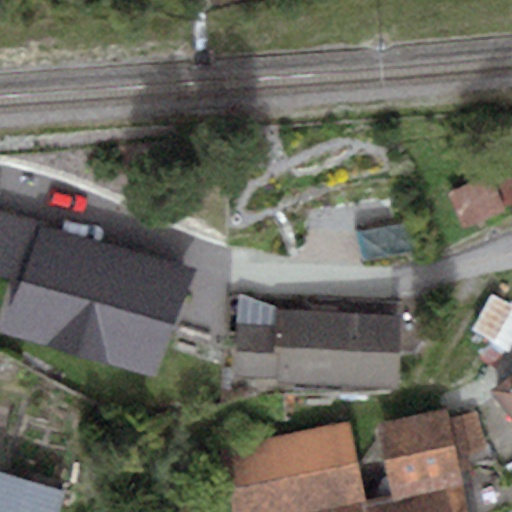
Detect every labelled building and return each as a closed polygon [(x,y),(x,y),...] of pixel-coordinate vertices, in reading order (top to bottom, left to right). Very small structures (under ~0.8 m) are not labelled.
[(511,176),(508,168),(449,195),(464,229),(511,207),(511,176)] [(0,273),(23,280),(40,225),(0,213),(0,273)] [(192,273),(40,225),(23,280),(6,332),(158,380),(192,273)] [(511,301),(491,292),(473,330),(498,341),(511,310),(511,301)] [(396,389),(400,317),(276,309),(275,326),(239,323),(235,378),(396,389)] [(511,419),(511,374),(490,391),(511,419)] [(449,405),(374,422),(391,497),(367,503),(369,511),(461,511),(451,467),(467,464),(464,452),(488,447),(479,407),(451,414),(449,405)] [(0,461),(14,418),(0,413),(0,461)] [(347,421),(221,448),(234,511),(281,511),(363,495),(347,421)] [(0,511),(53,511),(0,494),(0,511)] [(369,511),(367,503),(322,511),(369,511)]
